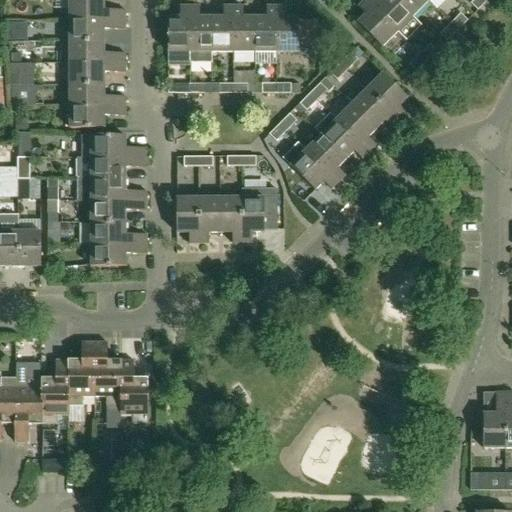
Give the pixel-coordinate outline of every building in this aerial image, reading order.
[(50,0),(51,12),(66,12),(66,0),(50,0)] [(124,11),(103,11),(103,0),(68,0),(69,21),(124,21),(124,11)] [(413,18),(395,0),(382,0),(380,2),(378,0),(367,0),(366,1),(398,33),(413,18)] [(395,0),(413,18),(428,2),(425,0),(395,0)] [(478,11),(488,1),(487,0),(475,0),(471,4),(478,11)] [(382,49),(398,33),(366,1),(359,8),(366,16),(358,25),(382,49)] [(168,63),(189,63),(189,53),(190,8),(180,8),(180,19),(167,19),(168,63)] [(211,53),(211,19),(199,19),(199,8),(190,8),(189,53),(189,63),(211,63),(211,53)] [(233,53),(233,8),(223,8),(223,19),(211,19),(211,53),(233,53)] [(254,53),(254,19),(242,19),(242,8),(233,8),(233,53),(254,53)] [(276,53),(276,8),(266,8),(266,19),(254,19),(254,53),(276,53)] [(298,53),(298,18),(286,18),(286,8),(276,8),(276,53),(298,53)] [(451,25),(458,31),(468,21),(461,14),(451,25)] [(104,43),(103,31),(124,31),(124,21),(69,21),(69,43),(104,43)] [(29,33),(66,32),(66,22),(9,24),(10,54),(64,52),(63,43),(30,44),(29,33)] [(447,42),(458,31),(451,25),(440,35),(447,42)] [(104,54),(104,43),(69,43),(69,64),(124,64),(124,54),(104,54)] [(420,55),(427,62),(437,52),(430,45),(420,55)] [(340,64),(347,71),(358,61),(351,53),(340,64)] [(427,62),(420,55),(410,66),(417,73),(427,62)] [(31,85),(30,64),(10,65),(11,86),(31,85)] [(104,86),(104,74),(125,74),(124,64),(69,64),(69,86),(104,86)] [(347,71),(340,64),(330,74),(337,82),(347,71)] [(407,99),(383,75),(367,91),(398,123),(406,115),(399,108),(407,99)] [(175,95),(190,95),(190,85),(175,84),(175,95)] [(190,85),(190,95),(204,95),(204,84),(190,85)] [(310,95),(317,102),(327,91),(320,84),(310,95)] [(219,94),(233,94),(233,85),(219,85),(219,94)] [(247,85),(233,85),(233,94),(247,94),(247,85)] [(276,95),(276,85),(262,85),(262,95),(276,95)] [(276,85),(276,95),(291,95),(291,85),(276,85)] [(300,95),(300,85),(291,85),(291,95),(300,95)] [(35,106),(35,86),(12,86),(12,106),(35,106)] [(104,98),(104,86),(69,86),(69,108),(125,107),(125,98),(104,98)] [(398,123),(367,91),(352,106),(376,130),(384,123),(391,130),(398,123)] [(317,102),(310,95),(305,99),(300,105),(307,112),(317,102)] [(376,130),(352,106),(337,121),(336,121),(368,153),(375,146),(368,139),(376,130)] [(104,130),(104,117),(125,117),(125,107),(69,108),(69,130),(104,130)] [(279,125),(287,132),(297,122),(289,115),(279,125)] [(368,153),(336,121),(337,121),(330,115),(315,130),(322,136),(321,137),(346,161),(354,153),(362,160),(368,153)] [(26,129),(25,118),(15,119),(15,130),(26,129)] [(287,132),(279,125),(269,136),(276,143),(287,132)] [(29,145),(29,133),(18,133),(18,145),(29,145)] [(146,149),(125,149),(125,137),(82,137),(82,159),(91,159),(146,159),(146,149)] [(346,161),(321,137),(306,152),(338,184),(345,177),(337,170),(346,161)] [(338,184),(306,152),(290,167),(315,192),(324,184),(331,191),(338,184)] [(198,168),(198,158),(184,158),(184,168),(198,168)] [(213,158),(198,158),(198,168),(213,168),(213,158)] [(241,168),(241,158),(227,158),(227,168),(241,168)] [(256,158),(241,158),(241,168),(256,168),(256,158)] [(30,159),(18,159),(17,170),(17,180),(29,180),(30,159)] [(125,181),(125,169),(146,168),(146,159),(91,159),(82,159),(77,159),(76,181),(91,181),(125,181)] [(0,185),(17,186),(17,180),(17,170),(0,169),(0,185)] [(18,181),(18,192),(40,192),(40,181),(18,181)] [(57,203),(57,181),(47,181),(47,203),(57,203)] [(146,202),(146,193),(125,193),(125,181),(91,181),(91,203),(146,202)] [(83,193),(83,183),(64,183),(64,193),(83,193)] [(242,200),(243,245),(252,245),(252,234),(265,234),(265,232),(278,232),(278,192),(242,192),(242,200)] [(199,245),(199,200),(177,200),(177,234),(178,234),(190,234),(190,245),(199,245)] [(221,234),(221,200),(199,200),(199,245),(209,245),(209,234),(221,234)] [(243,245),(242,200),(221,200),(221,234),(233,234),(233,245),(243,245)] [(125,224),(125,212),(146,212),(146,202),(91,203),(91,224),(125,224)] [(57,214),(57,203),(47,203),(47,214),(57,214)] [(147,245),(147,235),(125,235),(125,224),(91,224),(91,246),(147,245)] [(0,267),(19,268),(19,233),(0,233),(0,267)] [(41,268),(41,233),(19,233),(19,268),(41,268)] [(126,267),(126,255),(147,255),(147,245),(91,246),(91,267),(126,267)] [(0,340),(0,366),(13,354),(0,340)] [(95,398),(94,344),(83,344),(83,362),(68,362),(68,407),(69,407),(83,407),(83,399),(95,398)] [(122,407),(122,362),(107,362),(107,344),(94,344),(95,398),(106,398),(106,407),(121,407),(122,407)] [(58,426),(58,416),(69,416),(69,407),(68,407),(68,362),(55,362),(56,380),(42,380),(42,426),(58,426)] [(148,439),(148,379),(133,379),(133,362),(122,362),(122,407),(121,407),(121,416),(133,416),(133,426),(141,426),(142,439),(148,439)] [(15,389),(16,389),(16,379),(2,379),(2,389),(0,389),(0,443),(2,444),(1,426),(15,426),(15,389)] [(42,426),(42,380),(27,380),(27,389),(16,389),(15,389),(15,426),(15,444),(27,444),(29,444),(29,426),(42,426)] [(505,450),(506,394),(496,394),(496,415),(483,415),(483,450),(505,450)] [(155,474),(155,457),(140,457),(140,474),(155,474)] [(120,469),(120,459),(101,459),(101,468),(109,468),(109,469),(120,469)] [(69,473),(69,461),(56,461),(56,473),(69,473)] [(505,492),(505,477),(487,477),(487,492),(505,492)]
